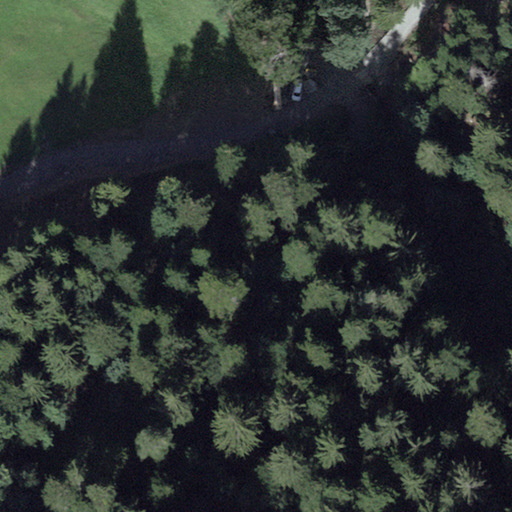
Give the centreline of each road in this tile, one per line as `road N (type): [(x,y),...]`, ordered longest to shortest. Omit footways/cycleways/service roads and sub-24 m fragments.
road 1 (track): [(52,511),(104,391),(173,279),(279,180),(352,128),(355,106),(343,86)]
road 2 (track): [(0,187),(64,156),(123,144),(200,147),(289,115),(373,65),(428,0)]
